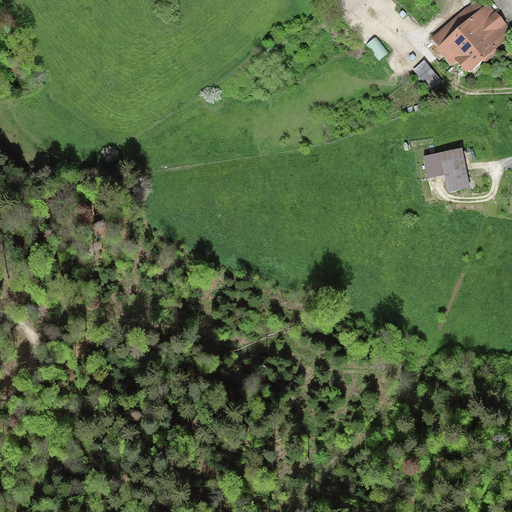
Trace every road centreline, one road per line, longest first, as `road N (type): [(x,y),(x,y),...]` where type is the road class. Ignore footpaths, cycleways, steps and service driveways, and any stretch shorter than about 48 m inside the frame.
road 1 (track): [(0,261),(88,315),(312,362),(420,373)]
road 2 (track): [(293,511),(420,373),(477,257),(500,164)]
road 3 (track): [(0,83),(27,139),(87,183),(60,270),(68,316),(30,336)]
road 4 (track): [(0,412),(32,346),(21,322),(0,320)]
